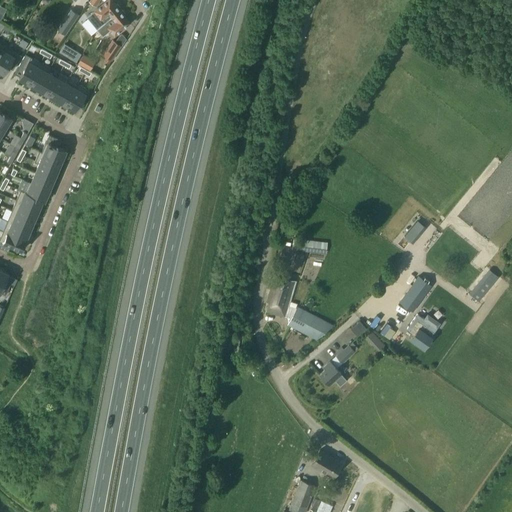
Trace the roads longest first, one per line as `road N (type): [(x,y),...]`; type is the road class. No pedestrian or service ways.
road 1 (motorway): [(121,511),(233,0)]
road 2 (motorway): [(209,0),(97,511)]
road 3 (unclassified): [(422,511),(278,382),(259,330),(263,268)]
road 4 (residential): [(0,98),(78,148),(31,263),(0,257)]
